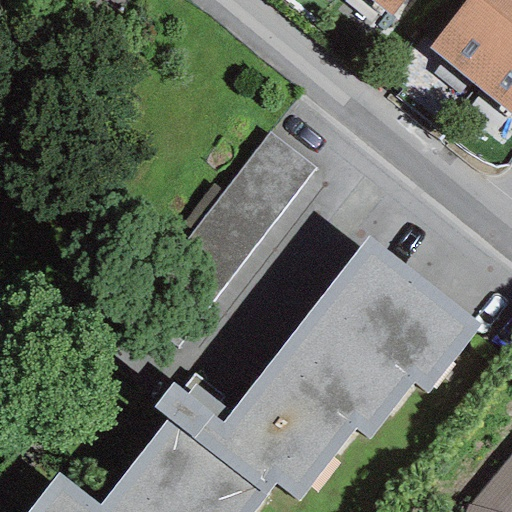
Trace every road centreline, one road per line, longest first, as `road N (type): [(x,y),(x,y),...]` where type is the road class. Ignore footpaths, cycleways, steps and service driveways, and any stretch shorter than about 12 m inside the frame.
road 1 (residential): [(511,240),(211,0)]
road 2 (unknown): [(375,131),(163,385)]
